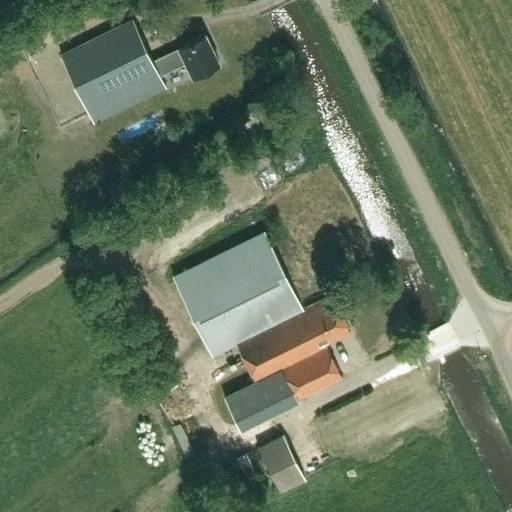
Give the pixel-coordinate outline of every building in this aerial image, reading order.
[(191,77),(218,63),(203,33),(175,47),(176,50),(152,62),(132,21),(61,56),(94,124),(165,89),(159,77),(185,65),(191,77)] [(49,79),(57,101),(69,96),(61,74),(49,79)] [(293,169),(305,167),(300,148),(289,151),(293,169)] [(264,231),(173,276),(210,352),(211,353),(236,341),(255,380),(224,396),(240,427),(286,405),(341,377),(324,342),(349,329),(333,298),(316,306),(314,302),(302,308),(264,231)] [(180,425),(168,430),(179,460),(191,455),(180,425)]
